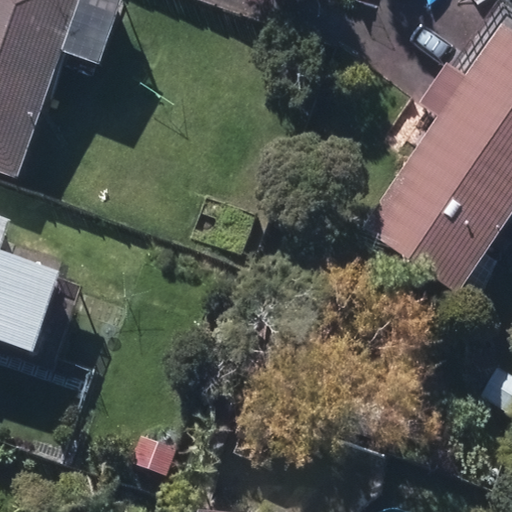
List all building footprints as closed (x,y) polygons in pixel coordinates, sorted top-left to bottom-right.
[(0,0),(0,180),(19,187),(61,65),(101,79),(125,9),(99,0),(0,0)] [(365,241),(460,306),(510,233),(511,234),(511,18),(510,17),(462,87),(447,78),(421,116),(441,130),(365,241)] [(199,201),(222,210),(235,180),(213,170),(199,201)] [(0,355),(37,369),(66,289),(3,266),(13,238),(0,233),(0,355)] [(482,406),(511,424),(511,423),(511,383),(501,376),(482,406)] [(204,454),(226,463),(241,431),(218,422),(204,454)] [(130,472),(166,486),(177,458),(143,444),(130,472)]
